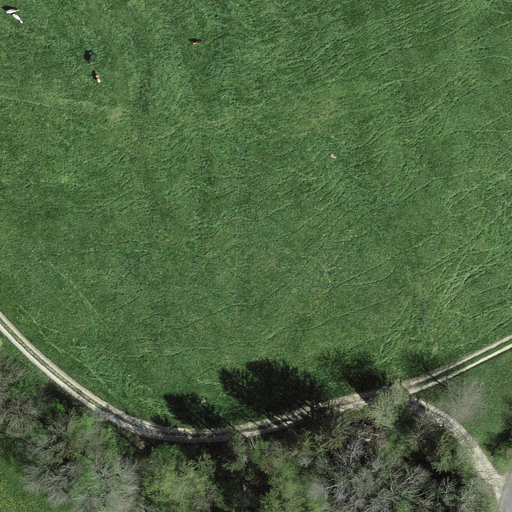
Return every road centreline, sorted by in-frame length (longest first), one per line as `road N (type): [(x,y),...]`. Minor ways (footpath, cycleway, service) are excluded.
road 1 (track): [(511,341),(387,396),(245,432),(173,432),(110,415),(0,315)]
road 2 (track): [(506,510),(475,455),(438,421),(387,396)]
